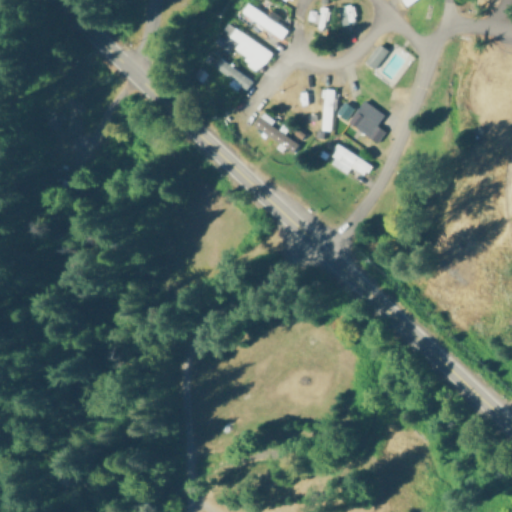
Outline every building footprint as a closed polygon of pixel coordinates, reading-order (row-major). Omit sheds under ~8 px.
[(252,19),(280,38),(286,29),(275,21),(279,15),(269,8),(266,14),(246,1),(236,16),(248,25),(252,19)] [(335,6),(340,24),(355,20),(350,2),(335,6)] [(325,6),(318,5),(317,27),(324,27),(325,6)] [(230,50),(258,69),(270,51),(226,21),(220,30),(236,41),(230,50)] [(387,50),(379,42),(363,59),(371,67),(387,50)] [(228,81),(242,91),(251,80),(218,56),(212,64),(230,78),(228,81)] [(320,129),(331,129),(332,88),(322,87),(320,129)] [(376,142),(384,130),(375,124),(383,113),(362,99),(347,122),(376,142)] [(344,118),(352,107),(344,101),(335,111),(344,118)] [(292,152),(298,142),(281,129),(282,128),(260,112),(252,123),(292,152)] [(370,164),(338,143),(326,160),(345,172),(349,166),(363,175),(370,164)]
